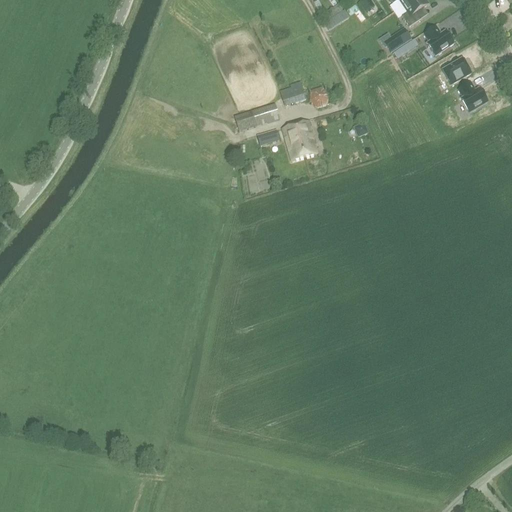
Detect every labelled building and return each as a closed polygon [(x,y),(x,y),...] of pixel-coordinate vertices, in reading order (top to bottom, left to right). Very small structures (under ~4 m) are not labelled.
[(336,0),(325,10),(330,15),(341,6),(336,0)] [(374,7),(369,0),(366,0),(358,6),(364,14),(374,7)] [(424,0),(410,0),(401,7),(406,14),(401,18),(409,29),(421,21),(416,14),(428,6),(424,0)] [(439,33),(435,27),(424,35),(428,43),(426,45),(434,58),(452,45),(443,33),(438,37),(437,35),(439,33)] [(387,49),(391,54),(411,41),(404,31),(391,40),(393,44),(387,49)] [(472,75),(463,61),(444,75),(454,88),(472,75)] [(284,107),(306,101),(302,86),(280,92),(284,107)] [(492,103),(483,91),(479,94),(477,92),(478,92),(474,86),(463,94),(468,102),(466,104),(475,116),(492,103)] [(311,92),(309,103),(317,110),(327,107),(329,97),(322,89),(311,92)] [(256,128),(279,121),(275,105),(251,112),(251,113),(234,118),(239,133),(256,128)] [(308,122),(295,126),(304,159),(317,156),(308,122)] [(368,136),(363,124),(353,129),(357,140),(368,136)] [(304,159),(295,126),(282,130),(291,163),(304,159)] [(276,132),(257,137),(260,147),(279,141),(276,132)] [(267,159),(256,159),(256,172),(268,171),(267,159)]
